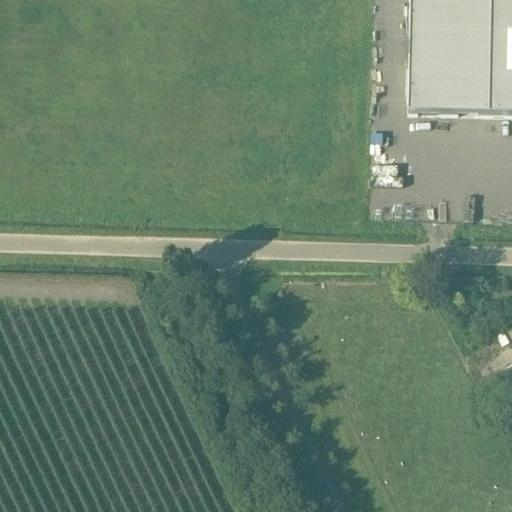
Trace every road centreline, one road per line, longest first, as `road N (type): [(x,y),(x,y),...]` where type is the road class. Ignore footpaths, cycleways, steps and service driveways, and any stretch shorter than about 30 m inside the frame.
road 1 (unclassified): [(0,249),(511,262)]
road 2 (track): [(227,254),(342,511)]
